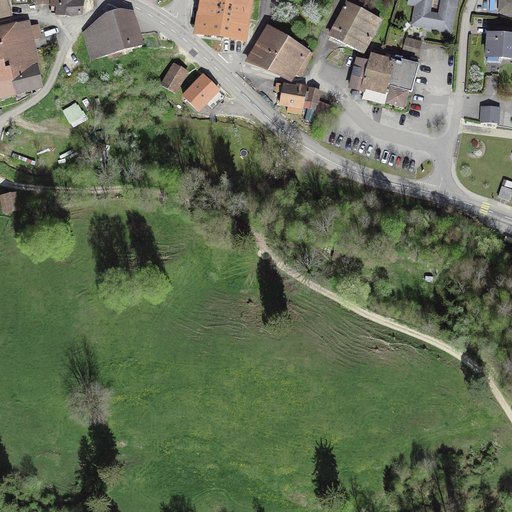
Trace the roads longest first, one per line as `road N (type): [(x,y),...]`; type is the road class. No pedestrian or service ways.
road 1 (track): [(0,181),(142,191),(384,325),(447,349),(485,377),(511,420)]
road 2 (tertiary): [(171,29),(314,152),(511,218)]
